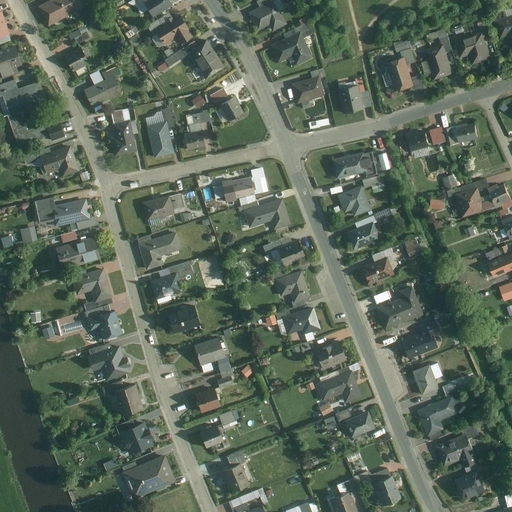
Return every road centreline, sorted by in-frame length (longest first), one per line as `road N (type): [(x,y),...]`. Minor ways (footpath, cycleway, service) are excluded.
road 1 (residential): [(436,511),(290,146)]
road 2 (residential): [(214,511),(169,401),(108,184)]
road 3 (residential): [(108,184),(17,0)]
road 4 (residential): [(485,93),(290,146)]
road 5 (residential): [(108,184),(290,146)]
road 6 (residential): [(290,146),(265,86),(209,0)]
